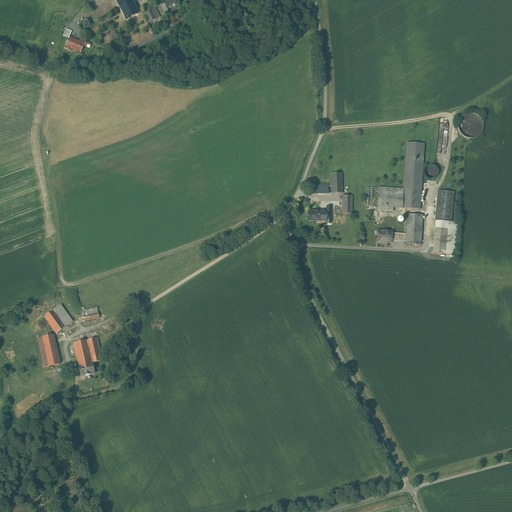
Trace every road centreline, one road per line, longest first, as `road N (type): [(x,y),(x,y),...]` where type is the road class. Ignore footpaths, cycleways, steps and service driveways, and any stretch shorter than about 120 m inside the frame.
road 1 (unclassified): [(285,211),(149,303),(121,385),(58,406),(0,463)]
road 2 (track): [(277,219),(253,217),(70,284),(60,278),(50,180)]
road 3 (unclassified): [(285,211),(315,303),(410,489)]
road 4 (unclassified): [(315,0),(324,128),(285,211)]
road 5 (track): [(324,128),(451,116),(511,78)]
